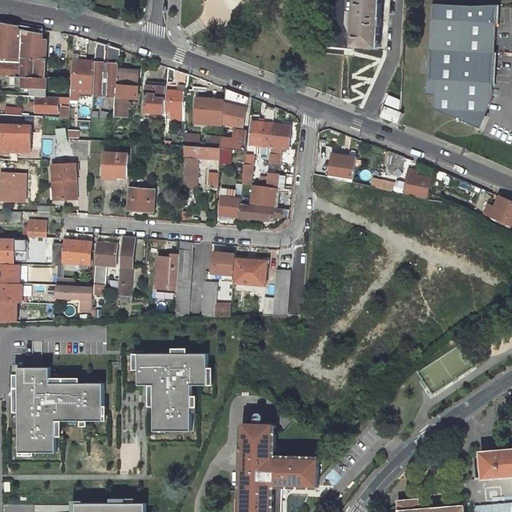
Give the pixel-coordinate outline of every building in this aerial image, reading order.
[(379,46),(381,0),(358,0),(358,3),(355,5),(353,34),(356,36),(356,45),(379,46)] [(471,6),(432,3),(427,94),(433,94),(433,108),(481,129),(487,112),(494,87),(499,5),(471,6)] [(44,30),(32,28),(17,25),(16,27),(0,23),(0,55),(2,56),(23,57),(46,59),(47,59),(48,40),(43,40),(44,30)] [(109,62),(108,81),(104,81),(105,63),(102,63),(102,60),(106,60),(106,45),(96,42),(95,63),(92,96),(118,98),(119,71),(121,49),(109,46),(109,62)] [(1,63),(22,64),(23,57),(2,56),(1,63)] [(0,73),(34,75),(34,76),(10,75),(9,85),(19,86),(18,93),(37,94),(45,95),(46,59),(23,57),(22,64),(1,63),(0,73)] [(73,79),(72,95),(92,96),(95,63),(74,61),(74,65),(74,70),(73,79)] [(74,70),(49,68),(48,77),(73,79),(74,70)] [(118,98),(116,116),(129,116),(130,99),(138,99),(139,87),(138,87),(138,72),(119,71),(118,98)] [(179,71),(178,91),(167,90),(166,112),(185,114),(188,74),(179,71)] [(168,84),(147,83),(145,112),(166,114),(166,112),(167,90),(168,84)] [(224,125),(245,128),(248,97),(227,89),(226,102),(224,125)] [(36,111),(57,112),(58,101),(59,96),(45,95),(37,94),(36,100),(32,100),(31,106),(36,106),(36,111)] [(226,102),(198,100),(196,124),(224,127),(224,125),(226,102)] [(71,106),(63,105),(63,108),(61,108),(61,115),(70,115),(71,106)] [(381,116),(401,124),(405,113),(385,105),(381,116)] [(273,124),(274,110),(267,108),(266,122),(253,121),(251,145),(271,148),(273,124)] [(0,150),(30,151),(32,125),(0,123),(0,150)] [(271,148),(290,150),(293,126),(273,124),(271,148)] [(126,142),(127,130),(115,129),(114,141),(126,142)] [(227,148),(247,150),(249,131),(235,129),(234,140),(222,139),(222,144),(227,144),(227,148)] [(201,144),(201,133),(186,133),(186,144),(201,144)] [(187,146),(186,157),(198,158),(221,160),(222,148),(197,146),(197,147),(187,146)] [(132,155),(107,153),(105,179),(130,182),(131,171),(132,155)] [(355,182),(358,159),(334,153),(330,177),(355,182)] [(390,153),(386,177),(396,179),(397,172),(405,174),(407,160),(390,153)] [(198,158),(186,157),(186,165),(191,165),(190,175),(196,176),(198,158)] [(80,199),(77,164),(52,165),(54,182),(58,181),(59,201),(80,199)] [(252,185),(254,165),(246,164),(244,184),(251,185),(252,185)] [(195,192),(196,176),(190,175),(191,165),(186,165),(183,191),(195,192)] [(133,187),(131,209),(138,210),(138,213),(145,214),(145,211),(153,211),(155,188),(146,187),(147,173),(131,171),(130,182),(129,186),(133,187)] [(406,192),(428,195),(430,179),(417,176),(417,172),(409,171),(406,192)] [(210,185),(221,185),(221,172),(210,172),(210,185)] [(293,189),(295,177),(268,174),(267,187),(279,188),(293,189)] [(255,185),(253,203),(277,206),(279,188),(267,187),(255,185)] [(381,192),(394,194),(395,187),(382,185),(381,192)] [(220,214),(239,217),(241,204),(242,199),(222,198),(220,214)] [(486,216),(511,226),(511,203),(501,199),(497,210),(490,207),(486,216)] [(250,218),(274,221),(275,216),(289,217),(290,210),(241,204),(239,217),(239,220),(250,221),(250,218)] [(13,221),(23,221),(23,211),(14,210),(13,221)] [(386,230),(508,277),(511,267),(511,257),(393,211),(386,230)] [(25,235),(48,237),(48,220),(31,219),(30,230),(26,230),(25,231),(25,235)] [(93,242),(80,241),(80,233),(69,232),(67,261),(75,262),(74,266),(85,267),(85,262),(92,263),(93,242)] [(131,297),(136,238),(123,237),(117,303),(129,303),(129,297),(131,297)] [(0,249),(15,250),(16,246),(19,246),(20,240),(0,238),(0,249)] [(190,315),(196,242),(182,241),(181,253),(177,289),(175,316),(190,315)] [(97,263),(117,265),(119,244),(99,242),(97,263)] [(0,249),(0,260),(15,261),(15,250),(0,249)] [(58,250),(57,265),(60,265),(65,265),(66,250),(61,250),(58,250)] [(181,253),(173,252),(172,257),(159,255),(156,287),(177,289),(181,253)] [(217,252),(216,274),(222,274),(221,279),(230,280),(230,275),(236,275),(237,254),(217,252)] [(269,260),(240,258),(238,282),(267,285),(269,260)] [(0,264),(0,306),(15,307),(16,266),(0,264)] [(286,313),(289,270),(276,269),(274,294),(272,313),(286,313)] [(407,342),(457,287),(442,274),(392,330),(407,342)] [(94,293),(105,294),(107,276),(96,275),(95,286),(94,293)] [(58,296),(81,297),(80,308),(93,309),(94,293),(95,286),(75,285),(75,278),(59,278),(59,288),(58,296)] [(219,302),(221,282),(207,281),(204,315),(232,314),(233,303),(219,302)] [(274,294),(264,294),(263,314),(272,313),(274,294)] [(259,314),(259,322),(292,321),(292,313),(286,313),(272,313),(263,314),(259,314)] [(138,353),(145,353),(145,350),(133,350),(133,370),(138,370),(138,353)] [(145,353),(138,353),(138,370),(138,385),(149,385),(154,385),(154,406),(154,415),(159,415),(159,430),(166,430),(192,430),(191,414),(191,395),(191,384),(208,384),(207,367),(207,353),(187,353),(171,353),(145,353)] [(346,395),(256,356),(249,372),(339,411),(346,395)] [(21,429),(20,368),(29,368),(29,365),(17,365),(18,429),(21,429)] [(52,368),(20,368),(21,429),(21,437),(26,437),(26,453),(59,453),(59,436),(59,421),(64,421),(73,421),(90,420),(90,415),(106,415),(106,383),(82,383),(52,383),(52,378),(52,368)] [(166,433),(166,430),(159,430),(159,415),(154,415),(154,433),(166,433)] [(244,421),(242,511),(282,511),(283,493),(286,493),(295,486),(295,483),(320,484),(320,456),(273,455),(274,422),(244,421)] [(33,456),(33,453),(26,453),(26,437),(21,437),(21,456),(33,456)] [(511,445),(483,448),(485,475),(511,472),(511,445)] [(400,497),(401,511),(465,511),(465,502),(422,506),(421,495),(400,497)] [(476,511),(511,511),(511,501),(476,504),(476,511)]
